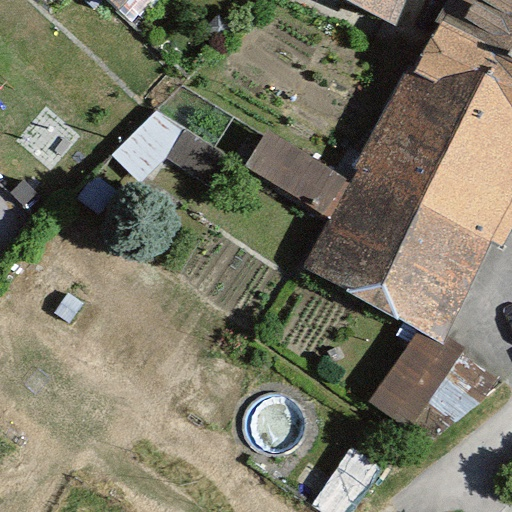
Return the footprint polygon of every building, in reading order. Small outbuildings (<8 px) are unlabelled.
[(88,0),(110,19),(125,0),(88,0)] [(329,0),(387,27),(397,0),(329,0)] [(511,0),(446,0),(433,25),(511,67),(511,0)] [(440,343),(511,208),(511,67),(433,25),(347,186),(258,139),(239,173),(325,219),(299,268),(440,343)] [(214,182),(231,152),(148,108),(119,163),(150,179),(163,155),(214,182)]
